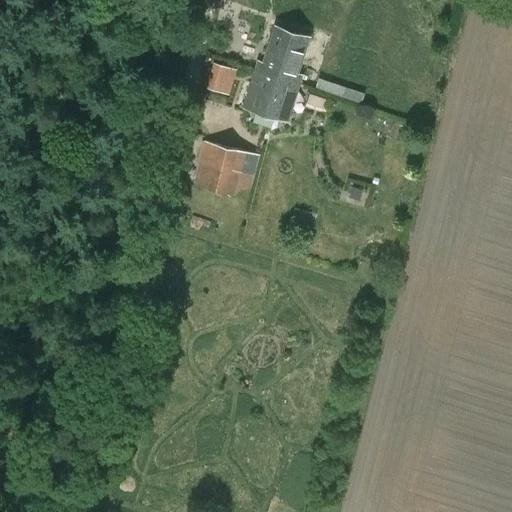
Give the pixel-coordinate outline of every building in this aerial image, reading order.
[(258,61),(255,71),(299,84),(302,75),(297,73),(308,38),(275,28),(264,62),(258,61)] [(214,61),(206,87),(229,94),(237,68),(214,61)] [(299,84),(255,71),(244,107),(288,120),(299,84)] [(205,140),(200,161),(253,177),(258,156),(205,140)] [(200,161),(195,184),(248,197),(253,177),(200,161)]
